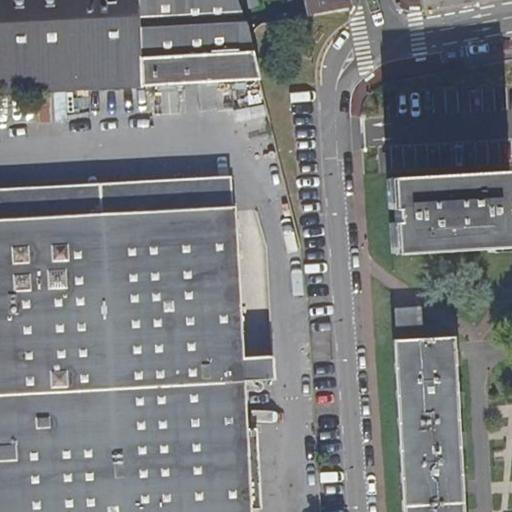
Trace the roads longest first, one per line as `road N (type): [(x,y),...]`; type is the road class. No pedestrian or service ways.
road 1 (unclassified): [(363,511),(335,90),(352,58),(386,47)]
road 2 (unclassified): [(386,47),(511,23)]
